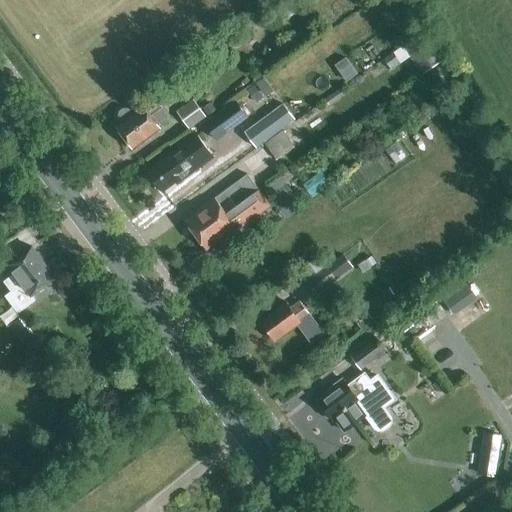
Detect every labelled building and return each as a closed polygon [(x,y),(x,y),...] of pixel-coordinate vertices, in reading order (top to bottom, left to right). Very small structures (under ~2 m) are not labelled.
[(342,82),(351,75),(343,65),(334,71),(342,82)] [(255,86),(248,91),(256,103),(264,98),(255,86)] [(122,124),(116,128),(132,149),(160,130),(160,129),(171,122),(162,110),(154,99),(133,115),(131,113),(128,110),(124,110),(120,112),(119,116),(120,120),(122,124)] [(189,129),(206,117),(194,101),(177,113),(189,129)] [(216,141),(248,117),(236,101),(204,125),(216,141)] [(273,117),(281,129),(294,120),(285,108),(273,117)] [(290,127),(270,139),(280,156),(300,144),(290,127)] [(176,146),(179,149),(148,172),(163,192),(175,183),(177,186),(202,167),(201,164),(211,156),(194,132),(176,146)] [(186,222),(196,237),(260,191),(247,174),(215,199),(214,198),(203,207),(204,208),(186,222)] [(260,191),(196,237),(207,250),(225,236),(227,238),(270,206),(260,191)] [(30,298),(52,281),(56,279),(32,247),(7,266),(14,275),(4,282),(12,292),(6,297),(18,313),(33,302),(30,298)] [(317,293),(351,268),(342,255),(307,280),(317,293)] [(370,257),(364,262),(368,268),(375,264),(370,257)] [(467,271),(445,287),(462,309),(483,294),(467,271)] [(373,320),(398,301),(389,289),(371,303),(369,299),(363,304),(366,307),(364,308),(373,320)] [(275,313),(261,323),(267,332),(266,335),(270,340),(273,340),(275,342),(297,326),(310,345),(323,335),(309,316),(300,303),(290,310),(285,303),(274,311),(275,313)] [(377,338),(352,357),(362,371),(388,353),(377,338)] [(322,399),(319,401),(325,410),(325,412),(328,417),(329,418),(331,418),(333,420),(334,419),(344,432),(364,418),(374,430),(378,431),(380,432),(383,432),(387,430),(390,428),(391,427),(392,425),(392,424),(392,417),(392,416),(386,408),(392,404),(397,400),(395,397),(388,388),(378,374),(369,381),(365,376),(362,378),(348,388),(342,380),(329,389),(331,392),(322,399)] [(68,414),(63,424),(80,431),(84,422),(68,414)] [(483,434),(480,453),(499,456),(502,437),(483,434)]
